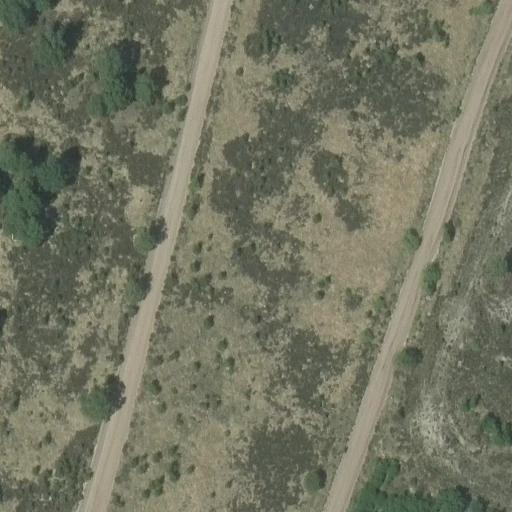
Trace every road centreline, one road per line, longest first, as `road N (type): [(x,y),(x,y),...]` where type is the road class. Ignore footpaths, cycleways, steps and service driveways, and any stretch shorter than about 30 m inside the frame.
road 1 (track): [(511,4),(337,511)]
road 2 (track): [(223,0),(86,511)]
